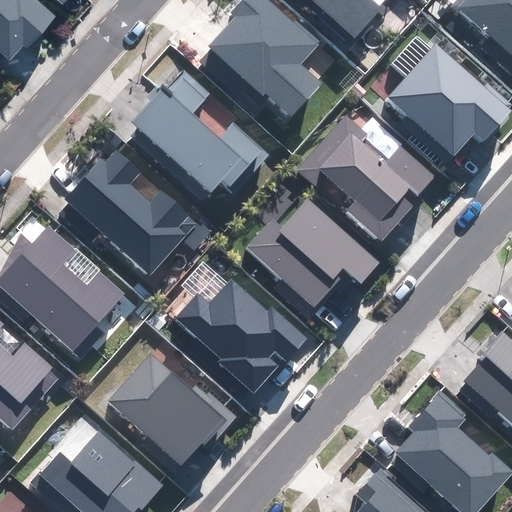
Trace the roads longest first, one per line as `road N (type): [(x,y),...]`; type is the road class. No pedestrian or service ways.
road 1 (residential): [(236,511),(511,197)]
road 2 (residential): [(0,170),(152,0)]
